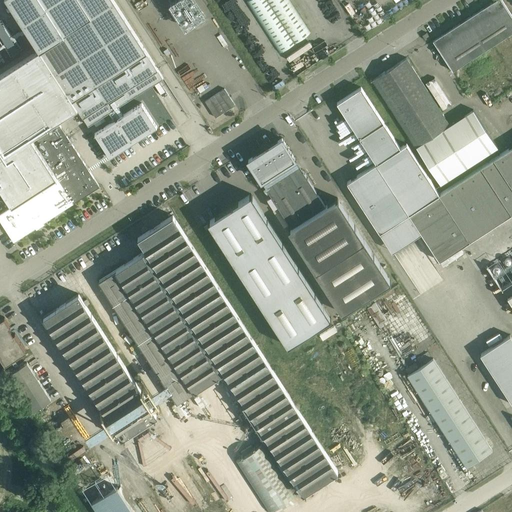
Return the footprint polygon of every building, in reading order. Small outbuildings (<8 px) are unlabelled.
[(113,0),(7,0),(39,49),(77,108),(79,111),(82,116),(88,125),(109,112),(118,106),(140,92),(134,84),(157,69),(163,77),(113,0)] [(279,52),(311,32),(289,0),(248,0),(246,2),(279,52)] [(368,28),(418,6),(415,0),(402,0),(363,18),(368,28)] [(450,29),(433,40),(453,71),(486,49),(511,32),(511,15),(502,0),(494,0),(489,4),(483,8),(466,18),(458,24),(450,29)] [(39,49),(0,74),(0,188),(11,206),(12,206),(34,192),(57,177),(45,159),(31,138),(58,121),(77,108),(39,49)] [(406,57),(372,78),(372,79),(416,146),(440,183),(497,147),(473,109),(450,124),(406,57)] [(301,71),(313,66),(311,62),(299,67),(301,71)] [(361,87),(336,103),(376,163),(346,183),(378,233),(408,214),(439,260),(511,212),(511,146),(439,194),(406,144),(400,148),(361,87)] [(215,117),(235,105),(225,88),(205,101),(215,117)] [(114,121),(95,133),(110,157),(130,144),(129,142),(136,138),(136,140),(157,126),(142,103),(124,114),(118,106),(109,112),(114,121)] [(507,106),(500,110),(505,120),(511,117),(507,106)] [(11,206),(0,213),(0,220),(3,224),(14,241),(99,186),(58,121),(31,138),(45,159),(57,177),(34,192),(12,206),(11,206)] [(325,205),(282,138),(248,159),(291,227),(288,229),(341,312),(390,281),(364,240),(337,198),(325,205)] [(207,222),(288,346),(331,318),(251,194),(207,222)] [(278,207),(273,210),(278,218),(284,227),(289,224),(283,215),(278,207)] [(339,472),(178,223),(173,215),(138,238),(146,250),(99,280),(156,370),(151,373),(157,383),(163,380),(178,403),(225,373),(304,495),(339,472)] [(463,253),(460,248),(439,261),(442,266),(463,253)] [(122,438),(157,415),(78,294),(43,316),(122,438)] [(4,317),(0,319),(0,355),(5,364),(26,351),(15,333),(13,334),(9,327),(10,326),(4,317)] [(499,371),(511,392),(511,329),(489,343),(491,346),(486,350),(499,371)] [(466,466),(492,450),(433,359),(408,375),(466,466)] [(20,366),(10,373),(34,410),(51,399),(27,361),(20,366)] [(229,442),(215,450),(219,457),(233,449),(229,442)] [(262,444),(235,461),(268,511),(295,495),(262,444)] [(204,457),(169,479),(174,487),(209,465),(204,457)] [(94,482),(99,493),(109,489),(104,478),(94,482)] [(152,501),(169,490),(164,483),(147,494),(152,501)] [(99,504),(102,511),(147,511),(132,485),(99,504)]
